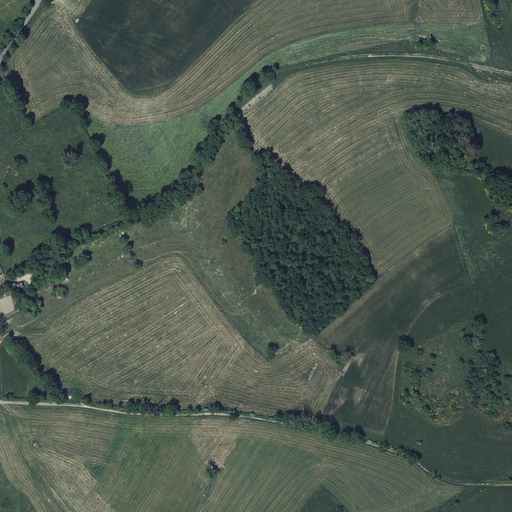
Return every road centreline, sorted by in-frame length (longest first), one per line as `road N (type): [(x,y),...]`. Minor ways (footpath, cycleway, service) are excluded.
road 1 (track): [(511,72),(386,52),(289,67),(260,83),(175,197),(62,249),(27,274)]
road 2 (track): [(511,484),(448,480),(373,445),(241,416),(0,402)]
